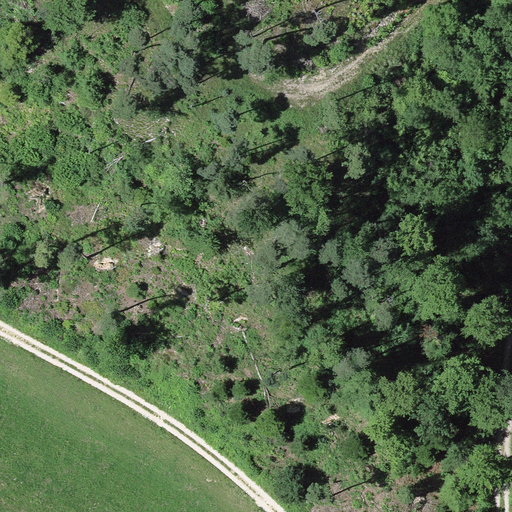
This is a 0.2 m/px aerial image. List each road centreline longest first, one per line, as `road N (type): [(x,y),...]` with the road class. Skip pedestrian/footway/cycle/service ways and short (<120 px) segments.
road 1 (track): [(273,511),(201,441),(0,327)]
road 2 (track): [(221,70),(302,91),(339,78),(434,0)]
road 3 (track): [(502,511),(511,374)]
